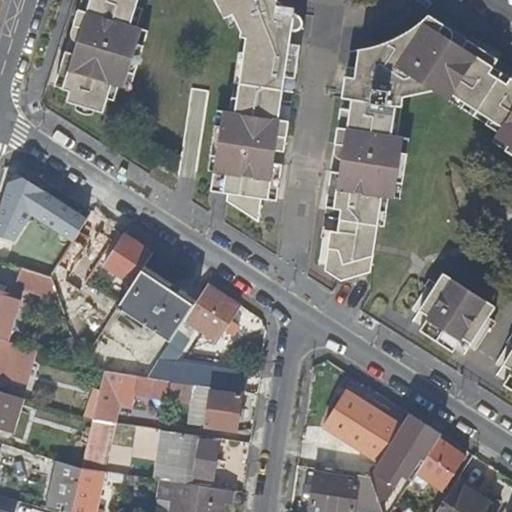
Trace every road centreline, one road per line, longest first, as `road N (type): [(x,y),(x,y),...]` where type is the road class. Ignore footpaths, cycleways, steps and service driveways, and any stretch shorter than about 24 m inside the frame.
road 1 (residential): [(0,120),(298,304)]
road 2 (residential): [(298,304),(511,449)]
road 3 (residential): [(265,511),(298,304)]
